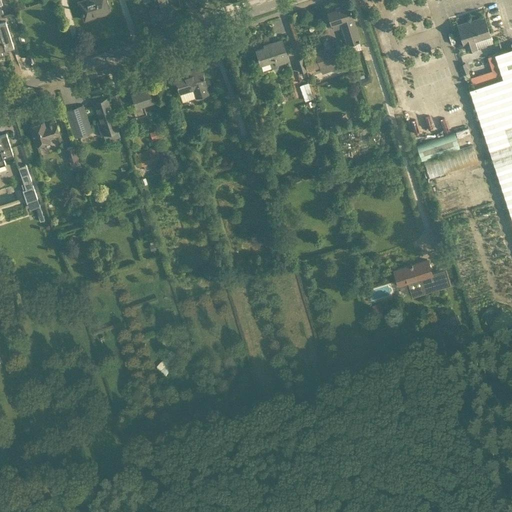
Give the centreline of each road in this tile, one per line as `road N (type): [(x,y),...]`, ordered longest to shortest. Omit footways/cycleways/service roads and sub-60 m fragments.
road 1 (track): [(0,510),(445,367)]
road 2 (secondary): [(0,93),(286,0)]
